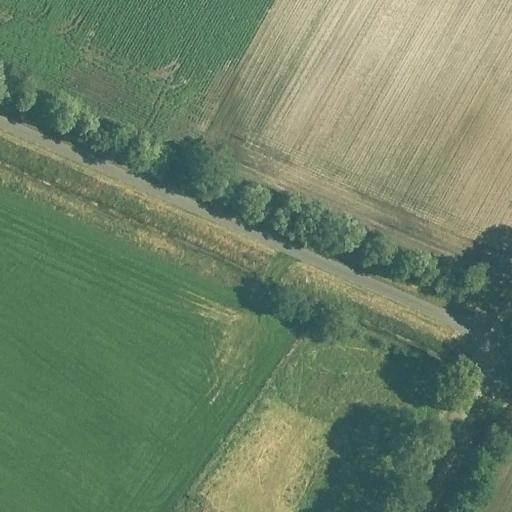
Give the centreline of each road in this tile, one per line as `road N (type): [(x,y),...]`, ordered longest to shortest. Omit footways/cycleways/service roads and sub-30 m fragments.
road 1 (unclassified): [(0,135),(493,357)]
road 2 (unclassified): [(404,511),(493,357)]
